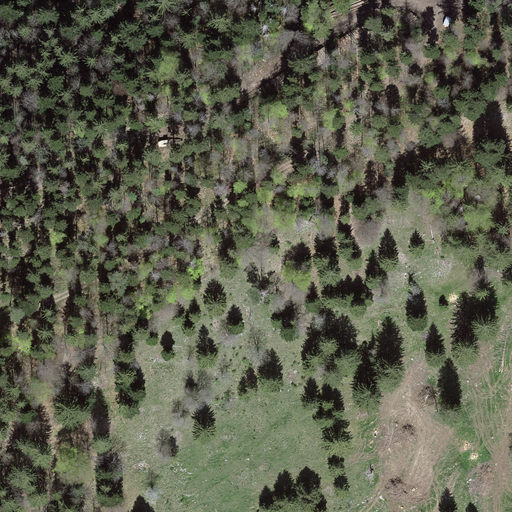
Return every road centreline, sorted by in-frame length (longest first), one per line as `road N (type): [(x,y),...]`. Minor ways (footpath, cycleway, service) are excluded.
road 1 (track): [(434,14),(431,50),(407,85),(176,236),(0,333)]
road 2 (track): [(434,14),(416,3),(389,6),(263,86),(192,120),(0,174)]
